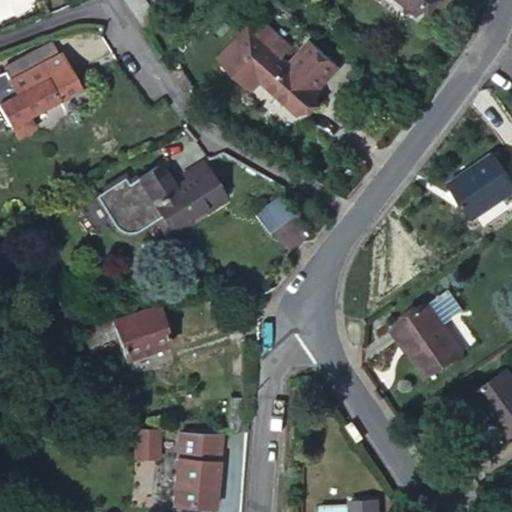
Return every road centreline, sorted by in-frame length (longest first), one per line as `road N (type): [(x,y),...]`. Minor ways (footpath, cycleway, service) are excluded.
road 1 (residential): [(509,0),(458,85),(355,218),(313,285),(304,321)]
road 2 (residential): [(304,321),(432,511)]
road 3 (residential): [(304,321),(278,350),(269,384),(260,511)]
